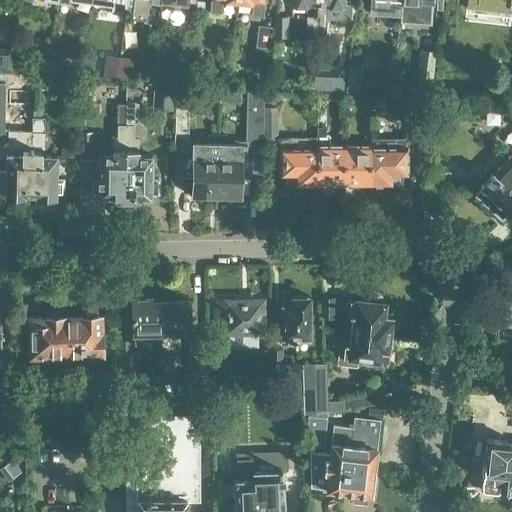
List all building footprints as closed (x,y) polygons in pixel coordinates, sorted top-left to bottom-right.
[(127,0),(92,0),(93,2),(114,5),(114,11),(117,11),(126,12),(127,0)] [(134,0),(133,13),(145,14),(148,13),(148,6),(151,3),(160,4),(160,0),(134,0)] [(237,3),(236,0),(211,0),(210,11),(221,12),(222,2),(237,3)] [(236,0),(237,3),(254,4),(253,14),(262,14),(263,2),(264,3),(263,0),(236,0)] [(401,16),(402,5),(402,0),(372,0),(371,14),(401,16)] [(511,0),(468,0),(467,8),(467,14),(511,18),(511,12),(511,0)] [(275,16),(275,37),(287,37),(288,16),(275,16)] [(316,33),(317,17),(308,17),(307,33),(316,33)] [(330,18),(317,17),(316,33),(330,34),(330,18)] [(270,53),(273,27),(258,25),(256,51),(270,53)] [(191,51),(189,72),(198,72),(200,51),(191,51)] [(418,80),(416,94),(429,96),(436,53),(423,51),(418,80)] [(120,64),(120,57),(108,56),(106,73),(118,74),(120,64)] [(35,57),(34,70),(51,72),(52,59),(48,58),(35,57)] [(52,59),(51,72),(65,73),(67,60),(52,59)] [(172,63),(170,81),(185,82),(187,65),(172,63)] [(131,76),(132,65),(120,64),(118,74),(131,76)] [(363,93),(364,81),(366,67),(352,65),(348,91),(363,93)] [(511,66),(502,66),(498,97),(511,99),(511,66)] [(154,105),(175,107),(176,82),(156,81),(154,105)] [(262,141),(262,123),(263,90),(248,89),(248,123),(247,141),(262,141)] [(406,96),(406,119),(422,119),(422,96),(406,96)] [(115,198),(124,198),(128,102),(125,102),(125,105),(119,105),(118,137),(113,137),(112,154),(100,154),(99,177),(90,177),(90,193),(98,193),(98,196),(115,196),(115,198)] [(136,102),(128,102),(124,198),(134,198),(134,196),(151,197),(151,195),(160,195),(160,178),(152,178),(153,155),(139,155),(139,140),(142,140),(146,138),(149,134),(149,129),(146,125),(142,122),(135,122),(135,112),(138,112),(138,103),(136,103),(136,102)] [(176,109),(175,134),(190,135),(191,109),(176,109)] [(278,110),(265,110),(265,139),(278,139),(278,110)] [(32,121),(32,131),(45,132),(46,118),(32,118),(32,121)] [(25,193),(32,194),(32,131),(32,121),(26,121),(26,131),(9,130),(8,154),(7,154),(7,171),(0,170),(0,194),(25,195),(25,193)] [(317,127),(317,138),(317,183),(330,183),(332,186),(338,186),(340,183),(342,183),(342,142),(330,142),(330,135),(325,135),(325,127),(317,127)] [(45,155),(45,132),(32,131),(32,194),(37,194),(37,196),(56,196),(56,193),(64,194),(64,179),(56,179),(57,155),(45,155)] [(81,133),(80,159),(93,159),(93,133),(81,133)] [(207,140),(190,140),(190,156),(193,156),(193,178),(185,178),(185,191),(193,192),(192,194),(197,194),(200,196),(203,196),(206,194),(210,194),(210,196),(215,196),(216,163),(216,135),(207,134),(207,140)] [(247,158),(247,141),(227,140),(227,135),(216,135),(216,163),(215,196),(223,196),(223,195),(227,195),(230,196),(234,197),(237,195),(240,196),(240,193),(249,193),(249,179),(240,179),(241,158),(247,158)] [(369,138),(369,143),(369,183),(374,183),(376,185),(382,185),(384,183),(401,183),(401,173),(407,172),(406,159),(410,159),(410,150),(406,150),(406,148),(398,147),(398,137),(369,138)] [(317,138),(292,138),(282,138),(282,172),(281,172),(281,174),(296,174),(296,184),(305,184),(306,186),(312,186),(313,183),(317,183),(317,138)] [(369,143),(342,142),(342,183),(347,183),(349,186),(355,186),(357,183),(369,183),(369,143)] [(494,199),(511,180),(511,156),(511,155),(495,172),(494,172),(481,185),(494,199)] [(511,180),(494,199),(488,206),(501,219),(509,212),(511,209),(511,180)] [(335,227),(343,227),(343,219),(335,219),(335,227)] [(500,315),(499,320),(511,321),(511,282),(504,281),(500,315)] [(310,338),(310,295),(292,295),(292,300),(282,300),(282,343),(296,342),(296,338),(310,338)] [(322,317),(335,318),(334,296),(322,295),(322,317)] [(152,298),(133,299),(134,334),(162,333),(161,301),(152,302),(152,298)] [(352,314),(350,332),(390,337),(390,332),(394,331),(395,323),(392,321),(392,318),(384,317),(385,303),(350,299),(348,314),(352,314)] [(245,300),(216,301),(216,315),(227,315),(227,330),(231,330),(232,347),(259,346),(258,330),(262,330),(262,306),(245,307),(245,300)] [(189,301),(161,301),(162,333),(190,332),(189,301)] [(30,317),(30,354),(31,354),(31,360),(66,360),(66,354),(102,353),(102,333),(101,333),(100,315),(98,315),(98,308),(95,305),(85,305),(82,308),(82,315),(80,315),(80,316),(64,317),(64,315),(62,316),(62,309),(60,306),(50,306),(47,309),(47,316),(46,316),(46,317),(30,317)] [(390,337),(350,332),(348,344),(344,343),(340,346),(338,360),(342,364),(357,366),(358,359),(386,362),(387,352),(388,352),(388,349),(392,348),(393,340),(390,337)] [(208,374),(207,338),(191,338),(192,374),(208,374)] [(119,376),(135,376),(134,340),(118,340),(118,346),(119,376)] [(3,345),(4,370),(17,370),(16,345),(3,345)] [(283,348),(270,348),(270,364),(283,364),(283,348)] [(309,413),(326,411),(327,410),(327,402),(326,364),(302,365),(304,413),(309,413)] [(342,401),(327,402),(327,410),(367,405),(366,395),(342,398),(342,401)] [(104,436),(118,434),(118,407),(103,408),(104,436)] [(309,413),(305,443),(323,445),(326,411),(309,413)] [(137,498),(137,511),(187,511),(187,500),(198,500),(198,415),(137,415),(137,487),(133,487),(133,498),(137,498)] [(353,502),(366,503),(367,494),(371,494),(376,448),(377,448),(380,418),(354,415),(353,426),(333,424),(330,453),(310,451),(311,486),(326,488),(326,489),(354,492),(353,502)] [(119,468),(118,434),(104,436),(105,469),(119,468)] [(511,441),(488,438),(486,459),(483,458),(480,478),(483,479),(482,489),(485,491),(497,493),(500,491),(501,487),(511,488),(511,441)] [(234,481),(222,482),(223,502),(235,502),(234,511),(284,511),(283,470),(288,470),(288,451),(252,452),(253,478),(234,479),(234,481)]
